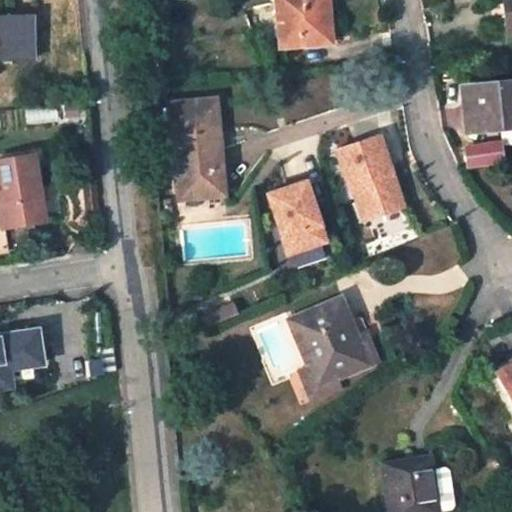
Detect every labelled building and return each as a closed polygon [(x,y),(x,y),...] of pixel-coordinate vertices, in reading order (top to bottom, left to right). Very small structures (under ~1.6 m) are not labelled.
[(277,0),(281,46),(330,42),(328,23),(322,23),(319,0),(277,0)] [(338,21),(335,0),(319,0),(322,23),(328,23),(338,21)] [(32,19),(32,8),(6,9),(6,15),(6,19),(32,19)] [(194,10),(163,14),(165,36),(197,32),(194,10)] [(0,15),(0,61),(33,60),(32,19),(6,19),(6,15),(0,15)] [(511,85),(467,90),(471,128),(511,124),(511,85)] [(214,100),(170,105),(179,198),(223,193),(214,100)] [(450,129),(463,127),(460,106),(446,108),(450,129)] [(511,131),(511,124),(471,128),(472,136),(511,131)] [(404,207),(379,137),(338,151),(351,189),(358,186),(362,199),(358,200),(365,221),(404,207)] [(504,163),(503,138),(463,141),(465,166),(504,163)] [(32,156),(0,161),(0,205),(4,225),(42,218),(32,156)] [(303,186),(269,198),(289,257),(324,245),(303,186)] [(231,296),(198,311),(205,327),(238,312),(231,296)] [(335,301),(290,320),(318,385),(379,359),(361,318),(343,320),(335,301)] [(42,369),(38,326),(0,329),(0,392),(15,391),(13,371),(42,369)] [(511,364),(496,373),(511,402),(511,364)] [(318,385),(310,366),(300,370),(312,398),(337,387),(334,379),(318,385)] [(430,456),(380,464),(388,511),(430,511),(438,511),(430,456)]
